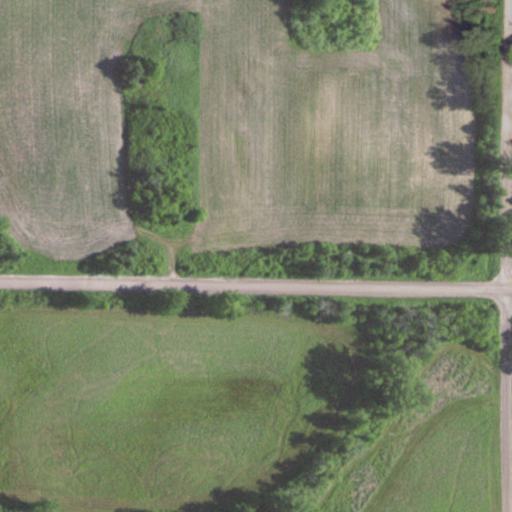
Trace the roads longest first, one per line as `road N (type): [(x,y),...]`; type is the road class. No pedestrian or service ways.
road 1 (residential): [(511,283),(0,275)]
road 2 (residential): [(491,511),(497,0)]
